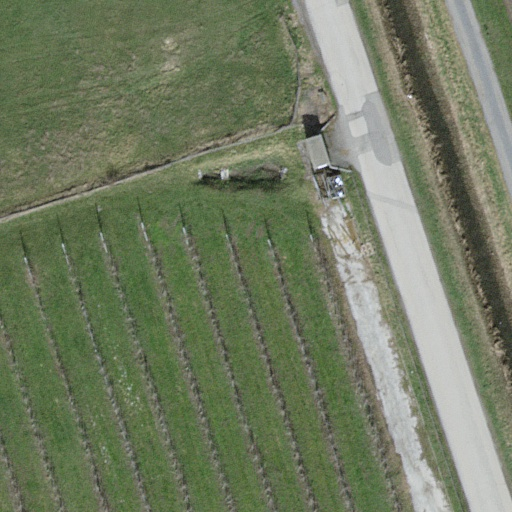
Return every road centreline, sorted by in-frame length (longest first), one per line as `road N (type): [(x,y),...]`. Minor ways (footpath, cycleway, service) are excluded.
road 1 (tertiary): [(492,511),(324,0)]
road 2 (track): [(329,210),(424,511)]
